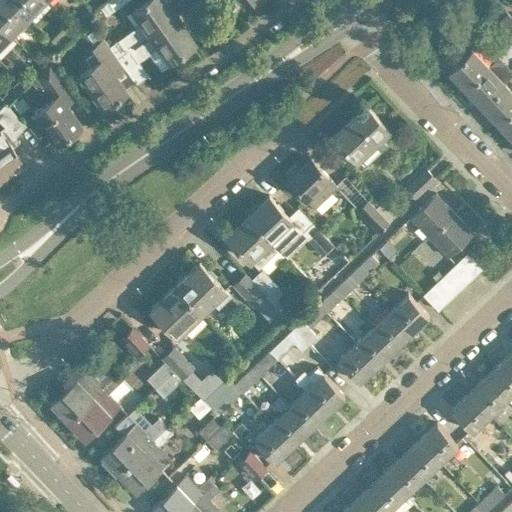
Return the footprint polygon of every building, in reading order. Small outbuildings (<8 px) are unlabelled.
[(0,0),(0,24),(9,34),(27,16),(10,0),(0,0)] [(10,0),(27,16),(42,0),(10,0)] [(114,8),(125,0),(106,0),(114,8)] [(141,22),(117,39),(109,44),(118,56),(176,15),(166,0),(141,0),(131,8),(141,22)] [(511,15),(508,11),(500,19),(511,32),(511,15)] [(168,58),(194,40),(176,15),(118,56),(120,60),(136,82),(148,73),(138,60),(159,45),(168,58)] [(0,42),(9,34),(0,24),(0,42)] [(126,89),(111,67),(120,60),(118,56),(109,44),(104,37),(93,46),(94,48),(84,55),(91,64),(78,73),(102,105),(114,96),(115,97),(126,89)] [(471,46),(447,69),(464,86),(487,64),(471,46)] [(56,92),(33,109),(55,140),(80,122),(65,100),(75,93),(49,57),(34,73),(42,84),(47,80),(56,92)] [(504,81),(487,64),(464,86),(481,103),(504,81)] [(1,96),(6,101),(25,82),(20,77),(1,96)] [(481,103),(496,120),(511,104),(511,89),(504,81),(481,103)] [(0,107),(0,121),(14,135),(25,123),(4,103),(0,107)] [(365,164),(387,144),(380,135),(388,127),(366,103),(333,134),(355,158),(357,156),(365,164)] [(511,104),(496,120),(511,136),(511,104)] [(0,177),(23,161),(0,128),(0,177)] [(287,177),(304,196),(306,194),(315,204),(337,183),(310,155),(287,177)] [(435,177),(426,167),(405,186),(415,197),(435,177)] [(410,215),(425,230),(429,235),(454,211),(435,191),(410,215)] [(388,192),(374,206),(389,221),(404,207),(388,192)] [(290,216),(269,194),(248,214),(277,245),(298,225),(290,216)] [(355,209),(378,232),(389,221),(374,206),(365,198),(355,209)] [(454,211),(429,235),(448,254),(472,231),(454,211)] [(248,256),(256,264),(277,245),(248,214),(226,234),(248,256)] [(327,249),(333,256),(340,250),(310,219),(299,229),(322,253),(327,249)] [(466,251),(457,259),(472,275),(481,267),(466,251)] [(370,253),(353,269),(362,277),(378,261),(370,253)] [(472,275),(457,259),(449,268),(464,284),(472,275)] [(217,305),(230,293),(199,260),(174,283),(200,310),(211,299),(217,305)] [(260,266),(249,276),(249,277),(263,292),(264,291),(272,299),(282,290),(260,266)] [(438,268),(431,274),(436,279),(440,276),(442,274),(438,268)] [(449,268),(442,274),(440,276),(455,292),(464,284),(449,268)] [(362,277),(353,269),(336,285),(344,294),(351,287),(360,295),(364,290),(374,299),(378,295),(361,278),(362,277)] [(244,270),(232,281),(252,303),(263,292),(249,277),(249,276),(244,270)] [(455,292),(440,276),(436,279),(431,284),(446,300),(455,292)] [(150,307),(175,333),(200,310),(174,283),(150,307)] [(438,308),(446,300),(431,284),(422,292),(438,308)] [(344,294),(336,285),(318,302),(326,310),(344,294)] [(428,313),(407,291),(390,307),(411,329),(428,313)] [(326,310),(318,302),(294,325),(310,342),(317,335),(309,326),(326,310)] [(390,307),(372,324),(393,346),(411,329),(390,307)] [(355,340),(376,362),(393,346),(372,324),(355,340)] [(120,337),(136,354),(148,341),(132,325),(120,337)] [(310,342),(294,325),(269,348),(278,358),(294,342),(302,349),(310,342)] [(337,357),(358,379),(376,362),(355,340),(337,357)] [(162,356),(165,358),(164,359),(173,368),(182,378),(194,366),(174,345),(162,356)] [(278,358),(269,348),(251,365),(260,375),(278,358)] [(511,349),(503,358),(511,367),(511,349)] [(511,391),(511,367),(503,358),(486,374),(507,396),(511,391)] [(164,359),(146,377),(154,385),(173,368),(164,359)] [(303,368),(294,376),(304,387),(305,387),(326,409),(344,393),(317,364),(307,373),(303,368)] [(260,375),(251,365),(234,381),(243,391),(260,375)] [(54,400),(70,417),(116,372),(111,366),(97,380),(85,368),(50,401),(51,403),(54,400)] [(154,385),(164,395),(182,378),(173,368),(154,385)] [(108,392),(122,378),(116,372),(70,417),(85,434),(83,436),(85,437),(119,404),(108,392)] [(468,391),(489,413),(507,396),(486,374),(468,391)] [(226,407),(243,391),(234,381),(225,390),(221,394),(215,388),(203,400),(218,414),(225,406),(226,407)] [(287,403),(309,426),(326,409),(305,387),(304,387),(287,403)] [(451,407),(472,429),(489,413),(468,391),(451,407)] [(270,420),(291,442),(309,426),(287,403),(270,420)] [(104,453),(120,470),(167,424),(158,415),(143,429),(127,412),(114,424),(123,432),(100,454),(102,455),(104,453)] [(197,429),(205,437),(223,420),(215,412),(197,429)] [(232,430),(223,420),(205,437),(214,447),(232,430)] [(274,459),(291,442),(270,420),(252,436),(274,459)] [(457,442),(436,421),(419,437),(439,459),(457,442)] [(135,490),(170,457),(158,444),(173,431),(167,424),(120,470),(136,486),(133,489),(135,490)] [(419,437),(402,454),(422,475),(439,459),(419,437)] [(256,474),(265,465),(248,448),(239,457),(256,474)] [(402,454),(384,470),(404,492),(422,475),(402,454)] [(511,484),(511,470),(511,471),(505,463),(498,470),(511,484)] [(391,511),(399,511),(412,500),(404,492),(384,470),(367,487),(387,508),(391,511)] [(503,477),(494,484),(477,500),(486,510),(511,485),(511,484),(498,470),(497,471),(503,477)] [(211,472),(208,476),(212,481),(216,477),(211,472)] [(154,506),(160,511),(180,511),(212,481),(208,476),(207,475),(197,485),(185,473),(150,506),(152,508),(154,506)] [(218,487),(212,481),(180,511),(217,511),(220,509),(208,497),(218,487)] [(382,511),(387,508),(367,487),(349,503),(357,511),(382,511)] [(470,507),(465,501),(455,511),(456,511),(484,511),(486,510),(477,500),(470,507)] [(496,511),(511,511),(511,504),(509,501),(496,511)] [(339,511),(357,511),(349,503),(339,511)]
